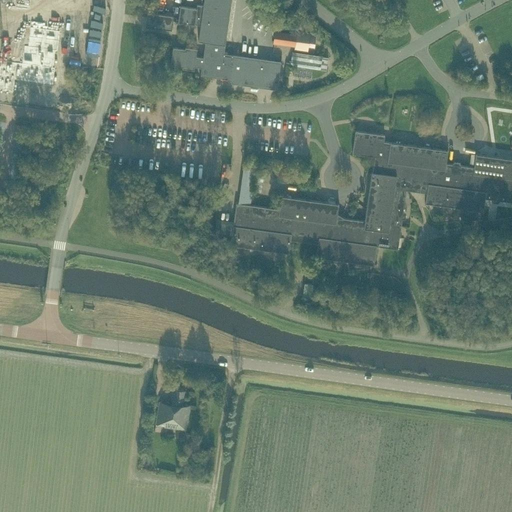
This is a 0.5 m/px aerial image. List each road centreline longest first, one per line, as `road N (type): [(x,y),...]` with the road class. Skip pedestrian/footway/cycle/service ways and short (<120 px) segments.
road 1 (secondary): [(511,399),(46,334)]
road 2 (residential): [(385,64),(338,92),(276,108),(107,88)]
road 3 (residential): [(46,334),(59,245),(107,88)]
road 4 (residential): [(495,0),(385,64)]
